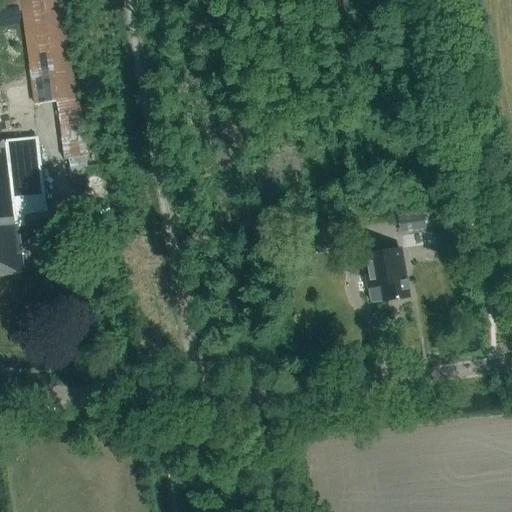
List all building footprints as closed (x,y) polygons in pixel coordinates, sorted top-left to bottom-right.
[(60,0),(19,0),(34,105),(56,102),(63,159),(67,159),(69,169),(86,167),(77,98),(75,98),(60,0)] [(0,274),(24,271),(22,258),(17,226),(25,224),(25,226),(50,223),(48,211),(45,211),(35,136),(0,140),(0,274)] [(423,212),(397,216),(399,233),(425,229),(423,212)] [(432,231),(402,236),(404,249),(434,244),(432,231)] [(400,249),(362,256),(370,301),(372,303),(383,301),(383,302),(408,297),(400,249)]
